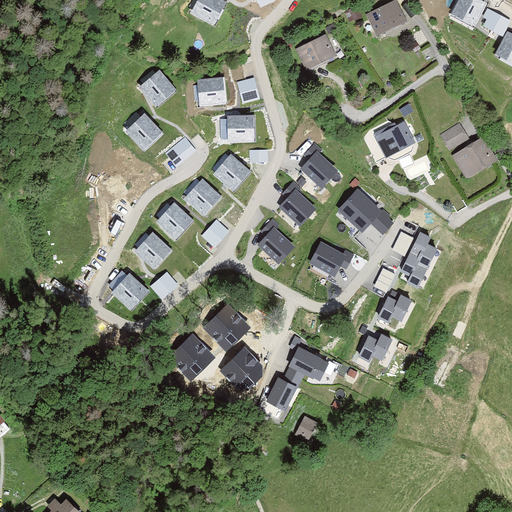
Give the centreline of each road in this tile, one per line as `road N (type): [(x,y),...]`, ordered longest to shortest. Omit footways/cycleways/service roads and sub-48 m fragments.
road 1 (residential): [(224,255),(137,327),(92,300),(140,207),(197,164),(203,142)]
road 2 (residential): [(289,0),(255,45),(280,153),(224,255)]
road 3 (residential): [(401,220),(331,307),(308,304),(224,255)]
road 4 (residential): [(389,180),(457,222),(511,193)]
road 5 (residential): [(445,65),(511,177)]
